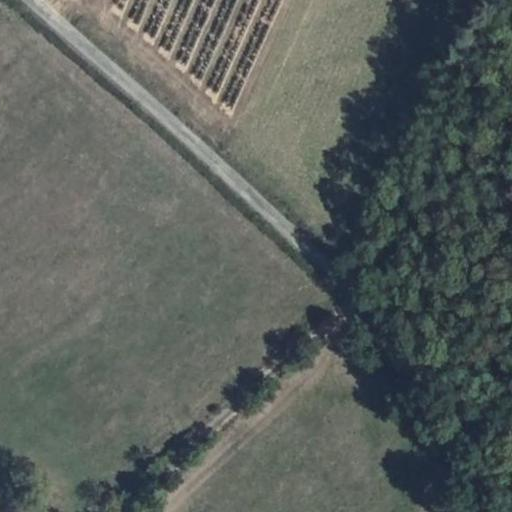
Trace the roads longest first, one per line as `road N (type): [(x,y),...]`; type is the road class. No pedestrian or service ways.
road 1 (unclassified): [(504,511),(358,296),(33,0)]
road 2 (track): [(119,511),(358,296)]
